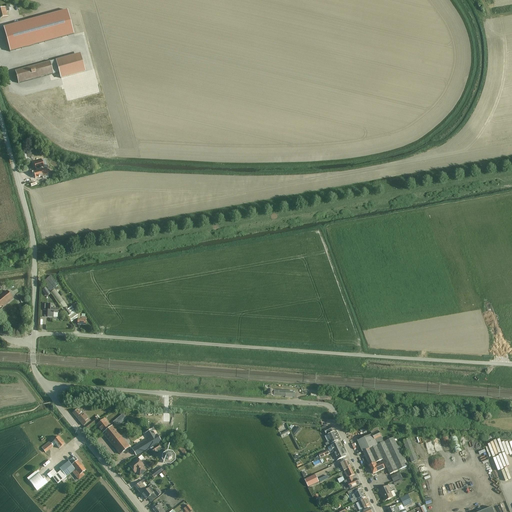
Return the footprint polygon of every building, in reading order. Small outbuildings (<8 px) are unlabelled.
[(8,8),(10,8),(9,5),(6,6),(6,7),(0,9),(0,17),(0,18),(8,16),(7,12),(9,11),(8,8)] [(67,10),(3,28),(10,52),(74,35),(67,10)] [(82,51),(57,56),(61,75),(86,70),(82,51)] [(55,61),(50,62),(53,74),(59,73),(55,61)] [(18,84),(53,74),(50,62),(15,71),(18,84)] [(50,178),(54,177),(53,174),(49,175),(48,171),(50,171),(49,168),(33,173),(35,179),(42,177),(42,176),(45,176),(45,179),(46,182),(51,180),(50,178)] [(50,292),(54,289),(47,279),(43,282),(50,292)] [(0,296),(0,307),(2,306),(3,307),(13,299),(6,291),(0,296)] [(57,317),(57,309),(52,309),(52,304),(47,304),(47,308),(47,317),(57,317)] [(85,326),(86,318),(80,317),(80,321),(77,320),(77,325),(85,326)] [(77,410),(72,413),(83,426),(89,421),(84,414),(84,415),(83,414),(81,412),(79,413),(78,411),(79,410),(78,409),(77,410)] [(120,416),(112,422),(115,425),(123,419),(120,416)] [(87,430),(98,421),(96,418),(84,427),(87,430)] [(103,420),(100,422),(96,426),(119,455),(129,447),(112,426),(109,428),(103,420)] [(390,475),(407,467),(393,438),(391,440),(388,441),(384,443),(377,428),(370,431),(372,435),(357,441),(373,474),(385,469),(382,463),(381,464),(379,461),(383,460),(390,475)] [(328,443),(326,444),(327,446),(329,445),(338,441),(334,432),(327,435),(329,440),(327,441),(328,443)] [(149,440),(132,450),(136,456),(161,441),(157,435),(155,436),(149,440)] [(448,435),(440,437),(445,451),(452,448),(449,438),(448,435)] [(456,436),(449,438),(452,448),(454,453),(461,451),(456,436)] [(55,445),(59,449),(64,444),(58,437),(53,442),(51,444),(49,442),(41,448),(45,453),(55,445)] [(430,437),(423,438),(427,453),(433,451),(430,437)] [(412,463),(418,461),(410,439),(404,441),(412,463)] [(333,451),(330,452),(330,454),(333,452),(342,448),(339,443),(331,446),(332,448),(333,451)] [(346,457),(342,448),(333,452),(337,461),(346,457)] [(163,458),(165,458),(164,459),(165,459),(166,461),(167,462),(168,462),(169,462),(170,462),(170,461),(171,461),(172,460),(172,459),(172,458),(172,457),(171,455),(170,454),(169,454),(166,451),(161,454),(163,458)] [(61,471),(52,478),(57,484),(72,472),(81,465),(74,457),(59,469),(61,471)] [(139,474),(138,474),(139,476),(146,471),(143,467),(144,466),(138,458),(129,465),(132,469),(132,470),(132,471),(133,472),(134,472),(135,473),(137,471),(139,474)] [(340,464),(344,471),(351,468),(347,460),(340,464)] [(81,465),(72,472),(78,481),(84,476),(82,473),(85,470),(81,465)] [(159,468),(151,475),(153,478),(162,471),(159,468)] [(351,468),(344,471),(347,479),(354,475),(351,468)] [(399,478),(396,474),(391,477),(395,485),(400,482),(399,480),(399,479),(399,478)] [(316,475),(305,481),(308,487),(319,482),(316,475)] [(359,485),(356,479),(354,481),(352,478),(344,482),(345,484),(346,484),(348,483),(350,489),(359,485)] [(134,487),(141,494),(147,490),(142,484),(144,482),(142,480),(134,487)] [(379,491),(381,495),(382,495),(385,501),(393,497),(396,496),(393,491),(391,492),(389,489),(390,489),(389,486),(379,491)] [(149,488),(147,490),(141,494),(145,500),(151,496),(154,500),(161,494),(157,490),(154,492),(150,487),(149,488)] [(353,503),(357,501),(365,497),(361,490),(355,492),(356,494),(352,496),(353,499),(351,500),(353,503)] [(408,495),(400,499),(404,507),(412,504),(410,500),(408,495)] [(359,502),(362,510),(369,507),(365,499),(359,502)]
